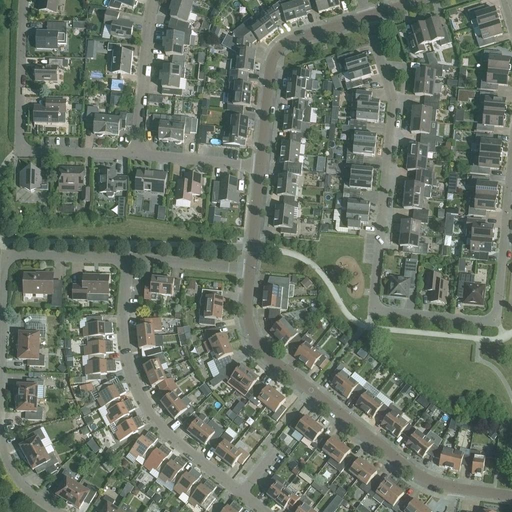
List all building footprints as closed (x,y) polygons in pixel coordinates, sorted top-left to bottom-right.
[(40,0),(38,11),(56,13),(57,0),(40,0)] [(133,9),(136,0),(115,0),(115,2),(133,9)] [(196,4),(197,0),(176,0),(175,4),(172,3),(171,8),(190,14),(193,4),(196,4)] [(307,18),(305,11),(311,10),(307,0),(300,0),(301,2),(292,5),(296,21),(307,18)] [(314,0),(318,14),(329,11),(325,0),(314,0)] [(325,0),(329,11),(340,8),(337,0),(325,0)] [(271,8),(279,22),(284,19),(286,24),(296,21),(292,5),(282,8),(280,3),(271,8)] [(479,28),(498,22),(494,10),(484,13),(482,7),(468,11),(471,22),(476,20),(479,28)] [(175,28),(188,30),(189,25),(187,24),(190,14),(171,8),(170,12),(172,13),(170,19),(177,21),(175,28)] [(279,22),(271,8),(263,13),(266,17),(258,23),(268,36),(277,30),(274,25),(279,22)] [(117,21),(119,14),(107,12),(104,24),(113,26),(111,36),(130,40),(133,25),(117,21)] [(232,33),(236,35),(252,44),(257,40),(260,43),(268,36),(258,23),(253,17),(232,33)] [(425,25),(431,44),(439,41),(441,47),(451,44),(447,29),(441,31),(438,21),(425,25)] [(204,22),(202,29),(209,31),(211,24),(204,22)] [(502,35),(498,22),(479,28),(482,36),(476,38),(479,49),(493,44),(492,38),(502,35)] [(51,33),(37,32),(36,50),(57,50),(57,45),(66,45),(67,24),(52,24),(51,33)] [(431,44),(425,25),(412,28),(415,39),(410,41),(414,55),(424,52),(423,46),(431,44)] [(164,40),(163,44),(183,46),(190,47),(191,36),(192,31),(188,30),(175,28),(168,26),(167,40),(164,40)] [(221,28),(214,26),(210,38),(217,40),(221,28)] [(229,49),(238,54),(237,61),(254,63),(255,52),(251,51),(252,44),(236,35),(229,49)] [(172,62),(184,63),(185,57),(182,57),(183,46),(163,44),(163,49),(166,49),(165,56),(172,56),(172,62)] [(120,52),(120,46),(108,45),(107,51),(114,52),(112,74),(129,75),(131,53),(120,52)] [(488,71),(508,73),(509,60),(498,59),(499,53),(484,51),(483,62),(489,63),(488,71)] [(368,66),(365,56),(353,60),(351,54),(337,58),(342,75),(348,73),(368,66)] [(63,68),(63,62),(63,61),(49,60),(49,67),(36,67),(35,82),(57,82),(57,67),(63,68)] [(254,63),(237,61),(231,61),(230,78),(247,79),(247,73),(253,74),(254,63)] [(160,78),(180,80),(183,80),(184,63),(172,62),(171,68),(161,67),(160,78)] [(368,66),(348,73),(351,83),(345,85),(347,91),(361,87),(359,80),(371,77),(368,66)] [(417,71),(416,83),(434,85),(434,77),(441,78),(442,71),(443,67),(430,66),(430,72),(417,71)] [(464,89),(466,70),(459,69),(457,88),(464,89)] [(508,73),(488,71),(487,80),(481,79),(480,90),(495,92),(496,86),(507,87),(508,73)] [(287,90),(305,92),(311,92),(312,82),(310,82),(311,73),(296,72),(295,80),(288,79),(287,90)] [(179,90),(180,80),(160,78),(160,83),(163,83),(161,95),(181,97),(182,90),(179,90)] [(247,79),(230,78),(228,94),(251,97),(252,86),(246,85),(247,79)] [(426,103),(439,105),(440,93),(433,93),(434,85),(416,83),(414,96),(427,97),(426,103)] [(293,101),(293,107),(304,108),(308,108),(308,102),(304,102),(305,92),(287,90),(286,101),(293,101)] [(474,100),(475,93),(458,92),(457,103),(468,104),(468,100),(474,100)] [(122,98),(122,94),(111,93),(110,106),(116,106),(122,98)] [(351,110),(357,111),(378,113),(380,102),(371,101),(372,94),(353,93),(351,110)] [(484,113),(504,115),(505,101),(494,100),(495,94),(480,93),(479,104),(485,104),(484,113)] [(230,112),(243,113),(243,107),(250,108),(251,97),(228,94),(227,106),(227,112),(230,112)] [(46,100),(45,107),(35,107),(34,123),(58,124),(58,113),(65,114),(66,101),(46,100)] [(439,105),(426,103),(426,110),(413,109),(412,121),(430,123),(431,111),(438,111),(439,105)] [(304,108),(293,107),(292,112),(285,111),(284,122),(302,124),(304,108)] [(106,136),(108,118),(96,117),(96,112),(90,111),(89,124),(95,124),(94,135),(96,135),(97,136),(98,137),(100,137),(102,137),(103,136),(106,136)] [(350,127),(364,128),(365,122),(377,123),(378,113),(357,111),(356,121),(350,120),(350,127)] [(231,129),(247,131),(249,119),(242,119),(243,113),(230,112),(230,118),(232,118),(231,129)] [(503,128),(504,115),(484,113),(483,126),(477,125),(476,131),(491,133),(492,127),(503,128)] [(115,119),(108,118),(106,136),(109,136),(110,138),(112,138),(113,138),(115,138),(116,137),(118,137),(119,130),(125,130),(125,128),(132,128),(133,115),(115,114),(115,119)] [(171,142),(172,125),(173,118),(153,116),(151,133),(159,134),(159,141),(161,141),(162,143),(163,143),(165,143),(166,143),(168,142),(171,142)] [(173,118),(172,125),(171,142),(174,142),(175,144),(176,145),(178,145),(180,144),(181,143),(183,143),(184,133),(190,134),(191,119),(173,117),(173,118)] [(423,141),(435,143),(436,131),(429,131),(430,123),(412,121),(411,134),(423,135),(423,141)] [(302,124),(284,122),(283,132),(290,133),(290,138),(300,140),(304,140),(305,134),(301,134),(302,124)] [(350,127),(348,144),(375,147),(376,136),(364,135),(364,128),(350,127)] [(247,131),(231,129),(225,128),(223,145),(239,147),(240,141),(246,142),(247,131)] [(480,155),(500,157),(501,143),(490,142),(491,136),(476,135),(475,146),(481,146),(480,155)] [(300,140),(290,138),(289,144),(282,143),(281,154),(299,155),(300,140)] [(434,154),(435,143),(423,141),(422,148),(409,146),(408,159),(426,161),(427,153),(434,154)] [(348,144),(346,161),(361,162),(361,156),(374,157),(375,147),(348,144)] [(286,170),(301,172),(302,165),(298,165),(299,155),(281,154),(280,164),(287,165),(286,170)] [(500,157),(480,155),(479,163),(473,163),(473,167),(470,167),(470,174),(487,176),(488,169),(499,170),(500,157)] [(420,173),(419,179),(434,181),(435,174),(432,174),(433,169),(425,168),(426,161),(408,159),(407,171),(420,173)] [(351,178),(372,180),(373,170),(360,169),(361,162),(346,161),(346,167),(352,168),(351,178)] [(41,162),(40,171),(36,171),(32,168),(20,174),(20,186),(31,193),(35,191),(47,191),(48,162),(41,162)] [(89,202),(89,189),(83,189),(84,169),(60,169),(59,194),(78,195),(78,192),(83,192),(83,202),(89,202)] [(279,175),(278,186),(296,187),(297,177),(301,177),(301,172),(286,170),(286,176),(279,175)] [(116,178),(116,172),(100,172),(99,193),(106,193),(106,196),(108,198),(112,198),(113,196),(113,194),(115,194),(115,191),(126,191),(126,178),(116,178)] [(144,195),(145,191),(150,192),(150,195),(163,197),(165,175),(153,174),(153,175),(138,173),(135,194),(144,195)] [(199,196),(201,177),(185,175),(185,182),(178,182),(176,201),(190,202),(191,196),(199,196)] [(476,197),(496,199),(497,186),(486,185),(487,179),(472,177),(471,188),(477,188),(476,197)] [(343,195),(357,196),(358,190),(371,191),(372,180),(351,178),(350,184),(344,183),(343,195)] [(238,204),(239,194),(235,194),(237,180),(222,179),(221,183),(214,183),(212,203),(220,204),(220,202),(238,204)] [(436,181),(434,181),(419,179),(418,186),(406,184),(405,197),(422,199),(430,199),(431,187),(436,187),(436,181)] [(296,187),(278,186),(277,196),(284,197),(283,202),(294,203),(296,187)] [(357,203),(357,196),(343,195),(342,208),(348,209),(347,212),(369,214),(370,204),(357,203)] [(415,217),(428,218),(428,212),(421,211),(422,199),(405,197),(403,209),(416,210),(415,217)] [(494,212),(496,199),(476,197),(475,206),(469,205),(468,216),(483,217),(484,211),(494,212)] [(275,217),(293,219),(297,220),(298,204),(294,203),(283,202),(283,208),(276,207),(275,217)] [(209,208),(207,225),(220,226),(221,217),(215,217),(216,208),(209,208)] [(369,214),(347,212),(334,211),(333,221),(336,222),(335,231),(337,233),(347,234),(348,230),(360,231),(361,224),(367,225),(369,214)] [(292,225),(293,219),(275,217),(274,228),(281,229),(280,234),(296,236),(297,225),(292,225)] [(401,235),(419,236),(420,224),(427,225),(428,218),(415,217),(415,223),(402,222),(401,235)] [(466,239),(472,239),(492,241),(493,228),(482,227),(483,221),(468,219),(466,239)] [(418,244),(419,236),(401,235),(400,247),(403,247),(403,254),(427,256),(428,245),(418,244)] [(490,254),(492,241),(472,239),(471,248),(462,247),(461,260),(489,262),(489,254),(490,254)] [(450,258),(451,250),(442,249),(442,257),(450,258)] [(411,256),(411,260),(406,260),(404,279),(390,278),(389,297),(407,299),(408,290),(414,291),(417,257),(411,256)] [(61,308),(62,281),(53,281),(53,275),(42,274),(42,276),(37,276),(37,275),(24,275),(24,294),(52,295),(51,308),(61,308)] [(94,276),(83,275),(83,286),(73,286),(73,301),(87,301),(87,295),(108,295),(109,276),(107,276),(106,275),(102,275),(100,276),(98,276),(98,277),(94,277),(94,276)] [(446,304),(448,284),(440,283),(440,276),(427,275),(426,290),(431,290),(430,303),(446,304)] [(457,299),(463,299),(463,304),(482,306),(484,287),(474,286),(474,277),(459,275),(457,299)] [(157,296),(161,296),(163,279),(152,278),(151,285),(145,285),(143,301),(156,302),(157,296)] [(263,298),(288,301),(290,280),(272,278),(271,288),(264,288),(263,298)] [(306,278),(302,283),(307,288),(312,284),(306,278)] [(163,279),(161,296),(172,297),(173,292),(179,293),(180,281),(163,279)] [(200,308),(222,310),(223,299),(217,298),(218,293),(202,291),(202,298),(201,299),(200,300),(200,304),(200,306),(201,308),(200,308)] [(269,310),(268,320),(280,316),(280,311),(287,311),(288,301),(263,298),(262,309),(269,310)] [(312,316),(319,312),(316,307),(309,311),(312,316)] [(199,325),(202,325),(214,327),(215,321),(221,321),(222,310),(200,308),(200,310),(199,312),(199,315),(199,317),(199,318),(199,325)] [(290,328),(280,316),(268,320),(275,327),(270,332),(277,340),(290,328)] [(84,338),(88,338),(103,337),(105,337),(104,335),(112,335),(112,323),(102,324),(102,318),(87,318),(87,329),(83,329),(84,338)] [(138,339),(154,338),(153,332),(161,332),(160,319),(140,321),(141,328),(137,328),(138,339)] [(17,347),(37,348),(37,339),(45,339),(46,327),(31,326),(30,334),(19,334),(19,340),(18,341),(17,343),(17,345),(17,347)] [(290,328),(277,340),(284,348),(289,343),(293,348),(301,340),(290,328)] [(210,353),(229,345),(224,335),(220,337),(217,331),(219,330),(205,332),(209,341),(203,344),(207,354),(210,353)] [(85,357),(89,357),(104,356),(106,356),(105,354),(113,353),(113,342),(103,343),(103,337),(88,338),(88,348),(84,348),(85,357)] [(139,350),(141,350),(145,350),(146,358),(162,353),(162,348),(155,349),(154,338),(138,339),(139,350)] [(195,351),(201,349),(197,340),(192,342),(195,351)] [(294,357),(302,364),(313,350),(301,340),(293,348),(298,352),(294,357)] [(219,375),(233,364),(229,357),(233,355),(229,345),(210,353),(219,375)] [(37,356),(37,348),(17,347),(17,348),(17,350),(18,352),(19,354),(18,361),(29,361),(29,367),(42,367),(43,357),(37,356)] [(326,360),(313,350),(302,364),(311,370),(315,365),(319,368),(326,360)] [(359,355),(360,358),(364,361),(367,355),(362,351),(359,355)] [(162,353),(146,358),(149,365),(143,367),(147,378),(162,372),(160,366),(166,364),(162,353)] [(89,357),(89,367),(85,367),(86,376),(88,376),(88,382),(100,381),(100,375),(107,375),(106,373),(116,372),(115,361),(104,362),(104,356),(89,357)] [(239,369),(233,364),(219,375),(228,382),(227,384),(236,391),(250,373),(241,366),(239,369)] [(339,393),(350,379),(342,372),(344,369),(340,365),(331,377),(335,381),(330,386),(339,393)] [(67,369),(63,366),(59,370),(63,374),(67,369)] [(152,388),(158,386),(161,393),(174,385),(170,374),(164,376),(162,372),(147,378),(152,388)] [(236,391),(249,401),(262,385),(257,382),(259,380),(250,373),(236,391)] [(351,394),(356,397),(363,388),(350,379),(339,393),(347,399),(351,394)] [(15,399),(37,400),(43,400),(44,381),(29,380),(29,386),(18,386),(17,392),(17,393),(16,395),(15,397),(15,399)] [(102,409),(105,407),(105,406),(118,399),(118,400),(120,399),(119,397),(126,393),(120,383),(112,388),(109,382),(96,389),(101,399),(97,400),(102,409)] [(91,385),(79,387),(80,393),(92,391),(91,385)] [(174,385),(161,393),(166,399),(160,403),(167,412),(180,402),(177,398),(182,394),(174,385)] [(266,407),(277,394),(268,387),(266,389),(262,385),(249,401),(257,407),(261,403),(266,407)] [(364,413),(375,398),(363,388),(356,397),(360,400),(355,406),(364,413)] [(285,401),(277,394),(266,407),(275,414),(271,418),(276,422),(286,410),(281,406),(285,401)] [(79,406),(87,403),(84,396),(77,399),(79,406)] [(186,397),(180,402),(167,412),(174,421),(179,417),(184,423),(195,413),(189,405),(191,404),(186,397)] [(381,417),(388,408),(375,398),(364,413),(372,419),(376,414),(381,417)] [(37,408),(37,400),(15,399),(15,400),(15,402),(16,404),(17,406),(17,412),(27,413),(27,421),(42,421),(43,409),(37,408)] [(105,406),(105,407),(110,415),(106,417),(110,425),(114,424),(114,423),(127,416),(129,415),(128,413),(135,410),(129,400),(121,405),(118,400),(118,399),(105,406)] [(425,400),(421,405),(425,409),(429,404),(425,400)] [(232,412),(237,416),(245,406),(240,402),(232,412)] [(437,409),(432,404),(428,409),(433,413),(437,409)] [(388,409),(388,408),(381,417),(385,420),(380,426),(389,432),(400,418),(403,414),(391,405),(388,409)] [(187,433),(196,440),(206,427),(202,424),(206,419),(201,415),(199,419),(194,415),(186,424),(191,428),(187,433)] [(130,421),(127,416),(114,423),(114,424),(118,432),(115,434),(119,442),(138,432),(137,430),(144,427),(138,417),(130,421)] [(85,420),(88,426),(94,423),(90,417),(85,420)] [(239,427),(243,422),(238,417),(233,423),(239,427)] [(304,437),(314,424),(306,417),(302,422),(297,418),(289,428),(294,432),(295,430),(304,437)] [(406,437),(413,428),(400,418),(389,432),(397,439),(402,434),(406,437)] [(451,420),(449,428),(460,431),(462,423),(451,420)] [(316,450),(324,440),(319,436),(323,431),(314,424),(304,437),(312,444),(311,446),(316,450)] [(214,434),(206,427),(196,440),(205,447),(209,442),(213,446),(222,435),(217,431),(214,434)] [(414,452),(425,438),(413,428),(406,437),(410,440),(406,446),(414,452)] [(24,460),(44,450),(40,442),(45,439),(40,430),(27,437),(30,442),(20,447),(23,453),(23,454),(23,456),(23,458),(24,460)] [(489,436),(494,440),(497,436),(492,432),(489,436)] [(139,456),(147,462),(147,463),(156,451),(151,447),(157,440),(149,433),(144,439),(142,437),(129,454),(136,459),(139,456)] [(214,455),(223,461),(233,449),(230,446),(234,441),(225,434),(214,447),(218,450),(214,455)] [(331,459),(341,445),(332,438),(329,443),(324,440),(316,450),(321,453),(322,452),(331,459)] [(433,458),(438,448),(440,443),(435,439),(431,440),(429,441),(425,438),(414,452),(422,459),(427,453),(433,458)] [(86,445),(91,450),(96,445),(91,440),(86,445)] [(341,445),(331,459),(327,463),(340,474),(352,459),(347,455),(350,452),(341,445)] [(170,464),(170,463),(166,460),(171,452),(163,446),(158,451),(156,450),(156,451),(147,463),(147,462),(143,467),(151,472),(153,469),(161,475),(170,464)] [(291,452),(286,448),(283,451),(288,456),(291,452)] [(438,467),(449,470),(453,452),(438,448),(433,458),(440,460),(438,467)] [(114,453),(109,449),(105,455),(110,459),(114,453)] [(237,452),(233,449),(223,461),(232,468),(237,462),(242,466),(249,456),(240,449),(237,452)] [(461,465),(466,467),(470,451),(460,449),(459,453),(453,452),(449,470),(459,472),(461,465)] [(47,456),(44,450),(24,460),(25,461),(26,463),(28,464),(29,465),(32,471),(34,470),(36,476),(58,464),(53,453),(47,456)] [(470,451),(466,467),(472,468),(471,475),(482,476),(483,473),(485,472),(485,469),(483,468),(485,458),(480,458),(481,453),(470,451)] [(185,475),(180,472),(186,464),(178,457),(173,463),(171,462),(170,463),(170,464),(161,475),(158,478),(165,484),(168,481),(175,487),(176,487),(185,475)] [(349,473),(358,480),(368,467),(359,460),(353,468),(350,466),(347,470),(350,472),(349,473)] [(297,476),(302,470),(296,466),(291,472),(297,476)] [(368,467),(358,480),(363,484),(359,488),(367,495),(376,484),(371,480),(377,473),(368,467)] [(127,478),(131,473),(126,469),(122,474),(127,478)] [(183,493),(190,499),(191,499),(200,487),(195,484),(201,476),(193,469),(188,475),(186,474),(185,475),(176,487),(175,487),(173,490),(180,496),(183,493)] [(303,480),(308,473),(303,470),(298,476),(303,480)] [(65,504),(66,505),(78,486),(71,482),(71,481),(72,480),(72,479),(71,478),(71,477),(71,476),(70,476),(69,475),(70,474),(65,471),(55,486),(60,489),(56,496),(62,499),(62,501),(63,502),(65,504)] [(316,490),(320,484),(316,480),(311,486),(316,490)] [(191,499),(190,499),(188,502),(195,508),(198,505),(206,511),(215,499),(210,495),(216,488),(207,481),(203,487),(201,486),(200,487),(191,499)] [(381,505),(384,501),(395,488),(386,481),(381,488),(376,484),(367,495),(381,505)] [(141,491),(145,487),(140,483),(137,487),(141,491)] [(267,496),(275,503),(285,490),(277,483),(267,496)] [(71,507),(73,507),(79,510),(83,503),(88,506),(98,491),(88,485),(85,491),(78,486),(66,505),(67,506),(69,506),(71,507)] [(290,511),(293,509),(300,499),(295,495),(297,493),(288,487),(285,490),(275,503),(284,510),(285,508),(290,511)] [(347,493),(340,487),(335,493),(342,499),(347,493)] [(395,488),(384,501),(393,508),(392,510),(394,511),(397,511),(404,504),(404,503),(400,500),(403,495),(395,488)] [(118,511),(119,511),(112,507),(115,502),(106,496),(98,509),(103,511),(102,511),(118,511)] [(303,496),(297,503),(302,507),(298,511),(312,511),(308,509),(312,504),(303,496)] [(419,511),(423,507),(414,500),(411,505),(406,501),(404,503),(404,504),(397,511),(419,511)] [(333,501),(323,511),(333,511),(339,505),(333,501)] [(239,511),(242,509),(234,502),(229,508),(227,507),(222,511),(239,511)]
